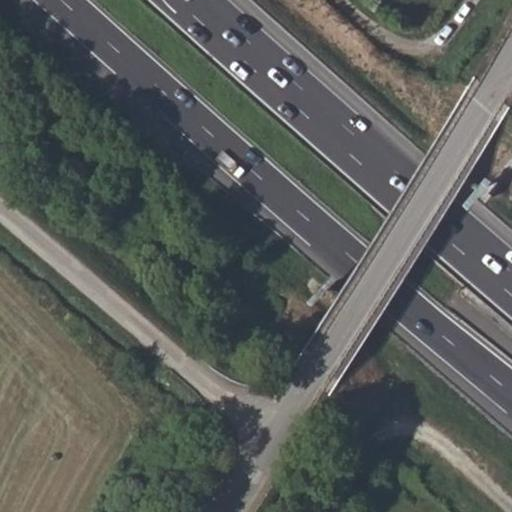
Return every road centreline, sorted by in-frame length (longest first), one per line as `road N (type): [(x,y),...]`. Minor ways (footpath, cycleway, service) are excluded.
road 1 (trunk): [(62,0),(511,395)]
road 2 (unclassified): [(283,436),(511,65)]
road 3 (trunk): [(511,280),(191,0)]
road 4 (unclassified): [(0,200),(283,436)]
road 5 (track): [(326,511),(380,431),(405,424),(511,505)]
road 6 (track): [(344,0),(393,45),(417,52),(441,39),(470,0)]
